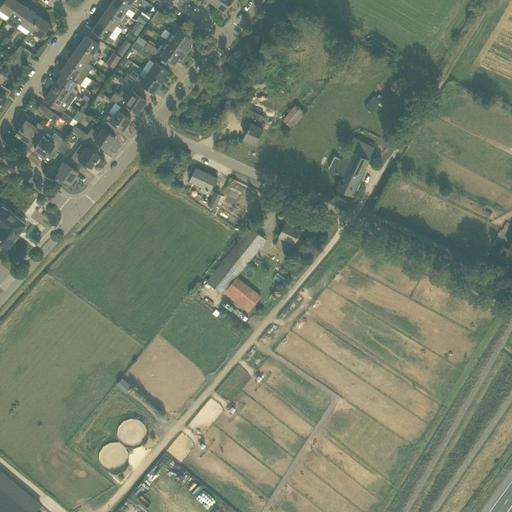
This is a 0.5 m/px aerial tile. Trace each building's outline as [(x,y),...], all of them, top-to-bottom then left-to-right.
[(20,2),(16,0),(5,0),(0,8),(10,16),(20,2)] [(131,16),(134,10),(137,7),(125,0),(113,0),(111,3),(131,16)] [(234,10),(236,7),(231,3),(233,0),(219,0),(216,5),(225,12),(229,6),(234,10)] [(21,23),(30,9),(20,2),(10,16),(21,23)] [(124,25),(127,21),(131,16),(111,3),(105,12),(124,25)] [(40,16),(30,9),(21,23),(31,30),(40,16)] [(157,24),(164,15),(158,10),(151,20),(157,24)] [(124,25),(105,12),(99,21),(113,30),(117,25),(122,28),(124,25)] [(138,21),(140,23),(144,25),(149,19),(144,14),(138,21)] [(49,36),(45,33),(51,24),(40,16),(31,30),(26,37),(31,40),(35,33),(45,40),(49,36)] [(113,30),(99,21),(92,30),(112,43),(114,39),(109,36),(113,30)] [(140,23),(134,32),(137,35),(138,35),(144,25),(140,23)] [(187,30),(182,27),(179,32),(178,31),(175,35),(172,33),(167,40),(187,53),(191,46),(188,44),(191,40),(190,39),(184,35),(187,30)] [(137,35),(134,32),(130,30),(126,35),(133,40),(137,35)] [(0,37),(0,45),(3,48),(10,38),(3,33),(0,37)] [(99,57),(101,54),(96,50),(100,45),(86,35),(79,44),(99,57)] [(163,53),(175,61),(178,57),(182,60),(187,53),(167,40),(163,46),(166,49),(163,53)] [(148,42),(145,47),(155,54),(157,56),(161,51),(148,42)] [(145,47),(139,43),(135,49),(150,59),(152,60),(155,54),(145,47)] [(96,60),(99,57),(79,44),(73,53),(88,63),(92,57),(96,60)] [(27,57),(31,53),(20,45),(17,50),(27,57)] [(121,46),(117,52),(122,55),(127,50),(121,46)] [(17,57),(24,62),(27,57),(17,50),(13,55),(17,57)] [(106,63),(113,67),(121,56),(113,52),(106,63)] [(88,63),(73,53),(67,62),(87,75),(89,72),(93,66),(88,63)] [(81,84),(84,78),(87,75),(67,62),(61,71),(63,73),(77,82),(81,84)] [(155,62),(148,72),(162,82),(169,71),(155,62)] [(118,68),(115,71),(120,76),(123,72),(118,68)] [(134,85),(137,80),(141,83),(155,93),(162,82),(148,72),(143,69),(139,74),(133,70),(130,75),(128,73),(124,78),(134,85)] [(57,81),(76,95),(79,90),(74,87),(77,82),(63,73),(57,81)] [(103,83),(107,78),(100,73),(96,78),(103,83)] [(71,103),(76,95),(57,81),(51,90),(71,103)] [(96,93),(99,88),(94,84),(91,89),(96,93)] [(51,90),(44,99),(63,112),(67,109),(71,103),(51,90)] [(122,90),(119,94),(116,92),(111,99),(115,101),(125,109),(128,104),(139,112),(146,100),(132,91),(129,95),(122,90)] [(100,92),(96,97),(101,101),(105,95),(100,92)] [(90,98),(85,94),(82,98),(86,101),(88,102),(90,98)] [(365,106),(371,112),(380,101),(373,96),(365,106)] [(295,105),(283,120),(292,128),(304,113),(295,105)] [(51,118),(54,113),(50,109),(46,114),(51,118)] [(244,120),(251,123),(244,138),(256,143),(265,124),(261,122),(264,116),(249,109),(244,120)] [(102,122),(115,131),(118,127),(123,130),(131,119),(118,110),(114,116),(109,112),(102,122)] [(27,119),(29,115),(25,112),(17,123),(21,126),(16,134),(27,142),(28,140),(32,143),(45,126),(38,122),(36,126),(27,119)] [(59,116),(54,113),(51,118),(55,121),(59,116)] [(75,125),(81,118),(75,114),(73,118),(70,123),(74,127),(75,125)] [(74,127),(72,130),(98,149),(101,144),(108,149),(116,137),(103,128),(99,133),(94,129),(90,135),(75,125),(74,127)] [(34,149),(46,158),(53,147),(57,150),(64,140),(54,133),(49,140),(44,136),(34,149)] [(336,188),(352,196),(369,159),(374,148),(353,137),(336,173),(342,176),(336,188)] [(97,160),(100,156),(87,146),(83,151),(78,148),(71,158),(81,166),(86,169),(89,165),(92,167),(96,162),(97,160)] [(63,161),(59,168),(61,169),(57,174),(70,184),(79,171),(81,166),(71,158),(57,150),(54,154),(63,161)] [(217,177),(196,167),(189,181),(202,187),(200,191),(209,195),(213,195),(209,205),(215,208),(221,194),(215,192),(211,190),(217,177)] [(0,226),(0,239),(10,247),(27,224),(3,206),(0,209),(0,224),(1,225),(0,226)] [(301,229),(285,222),(279,235),(280,235),(276,244),(283,248),(287,239),(295,242),(301,229)] [(248,312),(261,297),(236,276),(256,252),(257,252),(258,251),(257,250),(266,239),(251,227),(207,281),(222,294),(223,292),(248,312)] [(0,511),(36,511),(35,511),(41,505),(34,500),(0,470),(0,511)]
